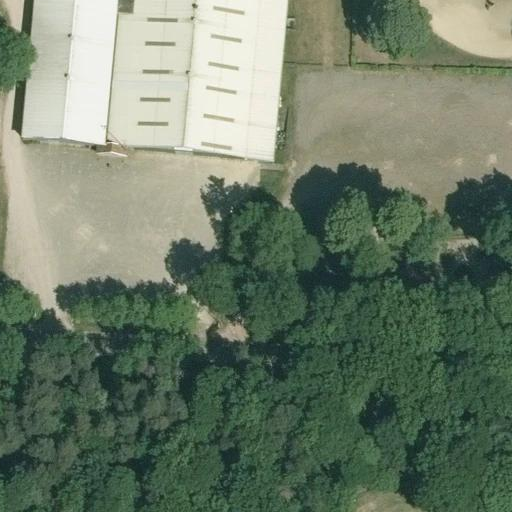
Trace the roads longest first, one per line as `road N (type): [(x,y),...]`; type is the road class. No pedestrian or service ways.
road 1 (unclassified): [(511,368),(0,337)]
road 2 (track): [(457,511),(412,450),(351,397),(335,357)]
